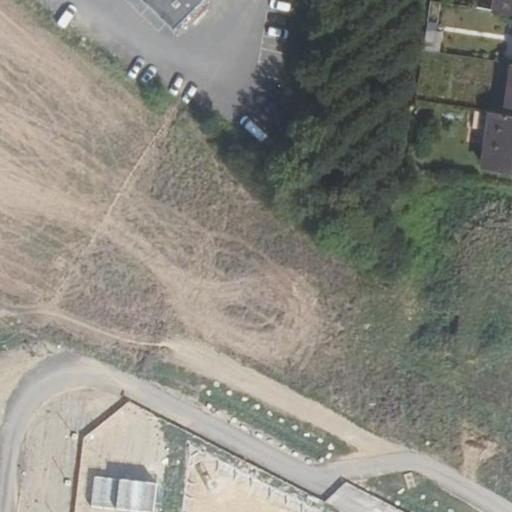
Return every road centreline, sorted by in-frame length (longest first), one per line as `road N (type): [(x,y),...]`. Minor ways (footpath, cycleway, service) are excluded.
road 1 (residential): [(4,511),(20,406),(43,382),(82,369),(306,478),(413,463),(505,511)]
road 2 (track): [(0,316),(189,350),(413,463)]
